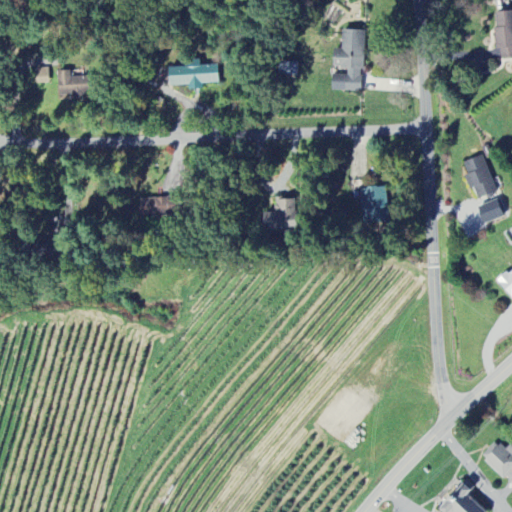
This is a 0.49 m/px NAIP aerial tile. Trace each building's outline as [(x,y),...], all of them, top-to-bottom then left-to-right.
[(511,60),(511,12),(493,14),(497,51),(499,51),(501,61),(511,60)] [(331,92),(363,93),(364,31),(341,31),(341,50),(332,50),(332,69),(346,69),(346,76),(331,76),(331,92)] [(297,63),(278,63),(278,76),(297,77),(297,63)] [(169,87),(189,87),(189,88),(219,87),(218,67),(168,69),(169,87)] [(35,84),(48,84),(48,69),(35,70),(35,84)] [(57,96),(82,98),(83,73),(58,72),(57,96)] [(464,177),(469,191),(474,190),(477,200),(495,194),(483,157),(463,163),(467,176),(464,177)] [(362,224),(388,223),(386,188),(360,190),(362,224)] [(262,214),(263,233),(296,232),(295,198),(274,199),(275,214),(262,214)] [(139,219),(171,218),(170,199),(139,200),(139,219)] [(503,219),(497,202),(477,208),(483,225),(503,219)] [(511,300),(511,271),(498,284),(511,300)] [(511,470),(511,457),(509,454),(507,456),(496,443),(480,457),(502,480),(511,470)] [(482,511),(466,496),(473,490),(466,482),(436,510),(437,511),(482,511)]
